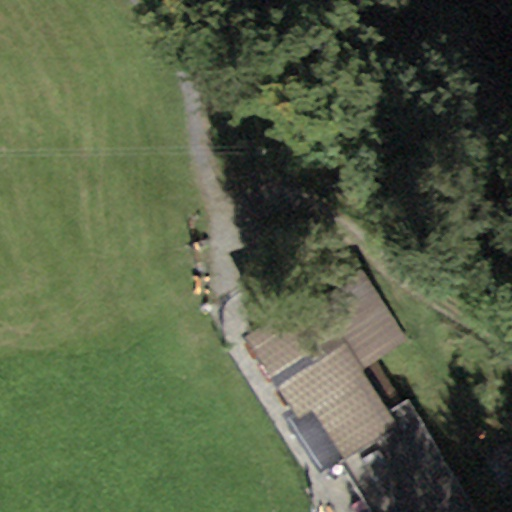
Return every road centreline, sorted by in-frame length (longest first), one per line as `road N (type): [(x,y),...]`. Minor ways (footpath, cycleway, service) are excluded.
road 1 (track): [(204,148),(227,312)]
road 2 (track): [(153,0),(182,53),(204,148)]
